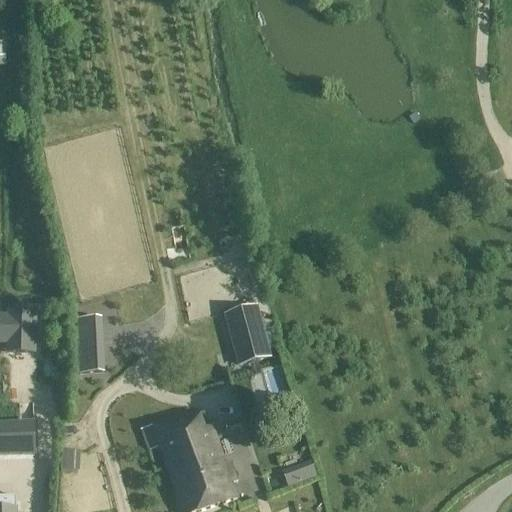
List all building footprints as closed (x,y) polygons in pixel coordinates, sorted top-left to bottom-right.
[(0,41),(0,66),(5,66),(4,47),(10,47),(9,32),(1,32),(2,42),(0,41)] [(272,359),(257,307),(223,316),(238,368),(272,359)] [(41,357),(39,312),(11,313),(13,358),(41,357)] [(160,448),(182,511),(205,511),(238,501),(232,484),(238,482),(232,463),(225,465),(212,428),(203,427),(197,411),(141,430),(149,452),(160,448)] [(0,457),(35,456),(34,426),(0,427),(0,457)] [(317,461),(286,468),(290,486),(321,480),(317,461)] [(0,511),(16,511),(17,508),(15,508),(15,497),(0,497),(0,511)]
